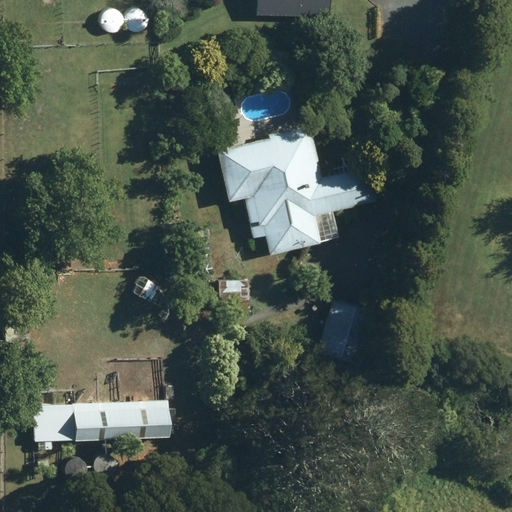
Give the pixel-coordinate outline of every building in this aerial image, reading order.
[(251,0),(251,14),(325,18),(325,0),(251,0)] [(122,15),(122,16),(121,15),(120,13),(119,11),(117,10),(115,9),(113,8),(111,8),(109,8),(107,9),(105,9),(103,10),(102,12),(100,14),(99,15),(99,17),(98,19),(98,22),(99,24),(99,26),(101,27),(102,29),(104,30),(105,31),(107,32),(110,32),(112,32),(114,32),(116,31),(117,30),(119,29),(120,27),(121,25),(122,24),(122,26),(123,27),(125,29),(126,30),(128,31),(130,32),(132,32),(134,32),(136,32),(138,31),(140,30),(142,29),(143,27),(144,25),(145,23),(145,21),(145,19),(145,17),(144,15),(143,13),(141,11),(140,10),(138,9),(136,8),(134,8),(132,8),(130,9),(128,9),(126,10),(124,12),(123,14),(122,15)] [(322,207),(365,196),(355,161),(310,172),(297,121),(204,145),(217,197),(232,193),(243,234),(254,232),(259,251),(329,233),(322,207)] [(192,251),(193,264),(191,266),(191,270),(197,274),(204,273),(207,270),(206,264),(204,262),(203,250),(206,247),(205,242),(201,238),(185,240),(186,252),(192,251)] [(0,274),(24,275),(24,256),(11,256),(11,245),(1,245),(1,256),(0,256),(0,274)] [(140,276),(129,292),(139,299),(150,283),(140,276)] [(209,306),(238,306),(238,277),(209,277),(209,306)] [(1,309),(14,309),(14,291),(1,291),(1,309)] [(323,297),(307,349),(351,362),(367,310),(323,297)] [(0,339),(24,340),(24,316),(0,316),(0,339)] [(219,359),(238,359),(238,345),(219,345),(219,359)] [(45,447),(45,438),(134,435),(162,433),(160,397),(132,398),(24,402),(25,439),(38,438),(39,447),(45,447)] [(41,459),(30,460),(31,468),(33,468),(33,477),(42,477),(41,459)]
